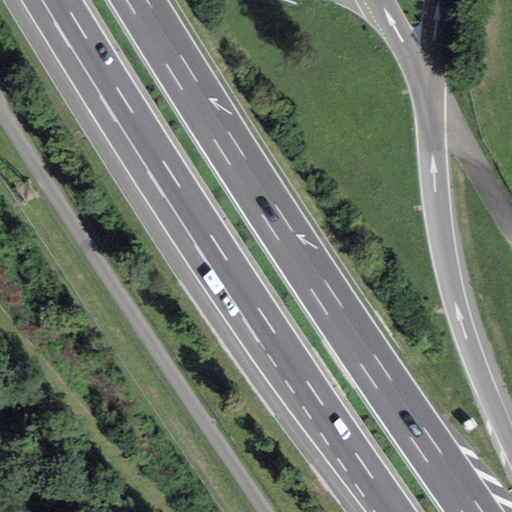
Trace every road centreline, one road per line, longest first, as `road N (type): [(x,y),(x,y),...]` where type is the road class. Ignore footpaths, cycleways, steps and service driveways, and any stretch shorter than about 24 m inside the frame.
road 1 (motorway): [(474,511),(345,327),(137,0)]
road 2 (motorway): [(61,0),(394,511)]
road 3 (unclassified): [(0,111),(264,511)]
road 4 (unknown): [(155,511),(0,326)]
road 5 (track): [(511,226),(426,87)]
road 6 (motorway): [(511,452),(455,303)]
